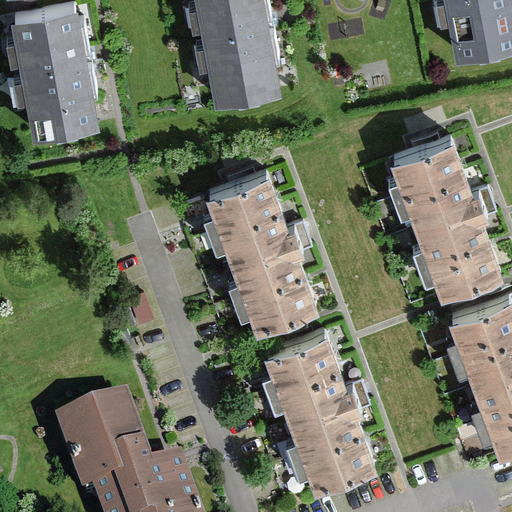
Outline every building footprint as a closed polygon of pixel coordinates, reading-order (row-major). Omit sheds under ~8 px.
[(269,0),(199,0),(219,94),(286,80),(269,0)] [(441,0),(451,53),(511,40),(511,18),(508,0),(441,0)] [(73,1),(8,14),(31,132),(96,119),(73,1)] [(453,121),(390,144),(444,287),(505,265),(453,121)] [(269,164),(210,186),(261,323),(319,302),(269,164)] [(511,286),(448,309),(499,449),(511,444),(511,286)] [(330,319),(263,343),(314,483),(381,459),(330,319)] [(130,395),(58,422),(86,494),(96,490),(104,511),(205,511),(183,454),(156,464),(130,395)]
